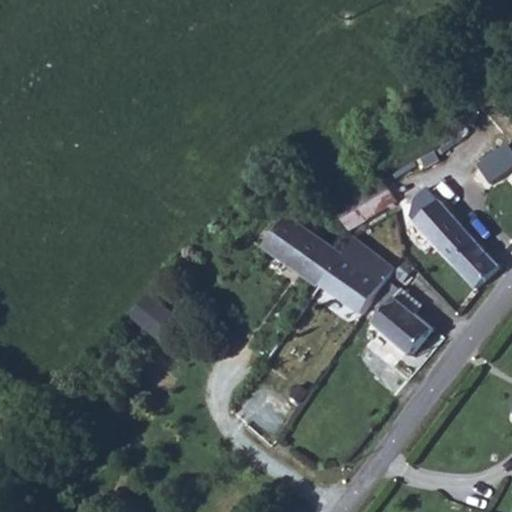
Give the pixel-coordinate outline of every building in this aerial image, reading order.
[(490,187),(511,167),(511,146),(508,141),(474,170),(490,187)] [(356,236),(398,204),(379,179),(337,211),(356,236)] [(429,197),(404,218),(475,292),(500,269),(429,197)] [(344,260),(297,223),(294,225),(274,246),(324,286),(344,260)] [(386,292),(344,260),(324,286),(367,320),(386,292)] [(154,294),(132,317),(157,341),(180,318),(154,294)] [(432,330),(398,304),(378,329),(413,356),(432,330)]
